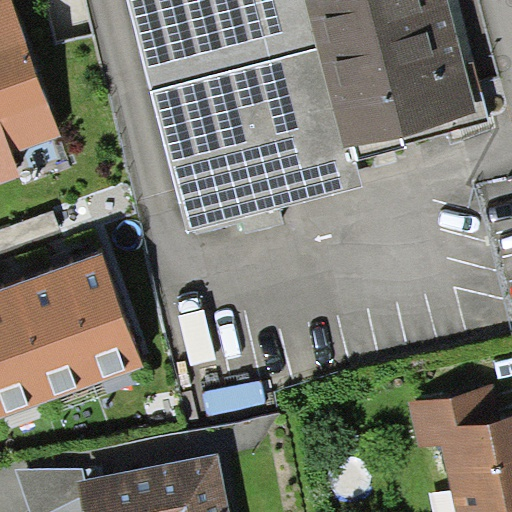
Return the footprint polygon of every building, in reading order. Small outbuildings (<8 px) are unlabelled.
[(0,0),(0,168),(31,158),(0,71),(0,45),(19,38),(5,0),(0,0)] [(268,177),(351,156),(310,0),(123,0),(176,201),(208,193),(209,197),(186,203),(193,232),(240,219),(243,231),(279,221),(268,177)] [(310,0),(351,156),(484,121),(468,60),(439,68),(421,0),(310,0)] [(101,254),(0,291),(0,417),(147,362),(101,254)] [(459,511),(511,511),(511,418),(490,424),(483,393),(412,408),(419,441),(444,436),(459,511)] [(198,460),(185,480),(163,511),(218,511),(208,458),(198,460)] [(163,511),(185,480),(165,467),(80,484),(85,511),(163,511)]
